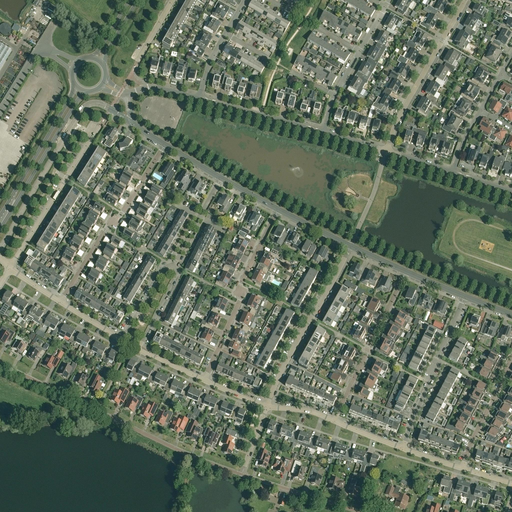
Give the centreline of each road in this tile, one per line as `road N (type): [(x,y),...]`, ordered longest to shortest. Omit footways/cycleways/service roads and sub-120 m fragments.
road 1 (residential): [(241,474),(0,363)]
road 2 (residential): [(60,301),(165,144)]
road 3 (residential): [(203,380),(278,209)]
road 4 (residential): [(266,406),(350,245)]
road 5 (residential): [(386,151),(465,0)]
road 6 (residential): [(9,267),(99,127)]
road 7 (residential): [(334,420),(406,271)]
road 8 (residential): [(402,448),(464,296)]
road 9 (tertiary): [(0,228),(84,92)]
road 10 (tertiary): [(74,87),(0,217)]
road 11 (residential): [(322,132),(198,98)]
road 12 (residential): [(358,511),(241,474)]
road 13 (residential): [(461,468),(511,358)]
